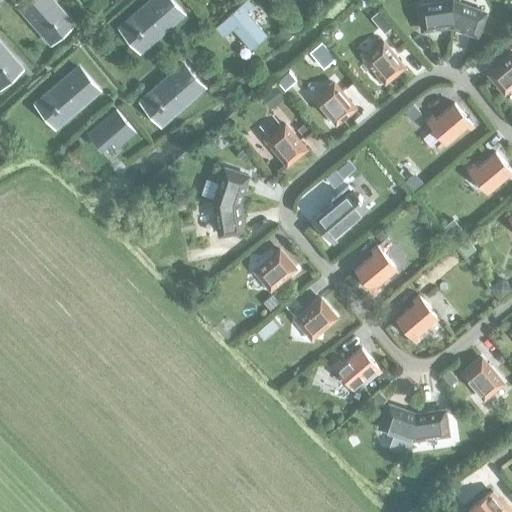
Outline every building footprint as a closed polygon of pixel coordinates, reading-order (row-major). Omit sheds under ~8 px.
[(53,0),(20,0),(18,2),(44,32),(66,14),(53,0)] [(171,0),(150,0),(129,19),(148,41),(182,12),(171,0)] [(247,0),(245,0),(225,18),(251,47),(266,33),(244,9),(250,3),(247,0)] [(452,0),(449,0),(418,5),(422,28),(450,24),(452,0)] [(453,0),(452,0),(450,24),(477,34),(485,11),(453,0)] [(320,38),(309,47),(318,58),(321,56),(326,62),(335,55),(320,38)] [(383,40),(364,56),(385,80),(403,65),(383,40)] [(0,42),(0,71),(14,59),(0,42)] [(511,53),(489,72),(504,91),(511,84),(511,53)] [(183,63),(150,92),(169,114),(202,85),(183,63)] [(79,66),(45,95),(64,117),(97,88),(79,66)] [(334,81),(315,97),(336,121),(354,106),(334,81)] [(432,114),(427,119),(445,141),(470,120),(454,102),(435,118),(432,114)] [(115,108),(88,132),(101,147),(112,138),(118,145),(134,130),(115,108)] [(285,123),(266,138),(287,162),(305,147),(285,123)] [(473,163),(468,168),(486,189),(511,169),(495,150),(476,167),(473,163)] [(225,167),(214,199),(239,201),(248,175),(225,167)] [(334,202),(314,219),(330,238),(367,206),(361,199),(362,197),(359,194),(358,195),(348,184),(331,198),(334,202)] [(239,201),(214,199),(219,233),(243,229),(239,201)] [(375,252),(355,268),(371,286),(395,266),(377,244),(372,248),(375,252)] [(279,248),(255,269),(270,287),(295,267),(279,248)] [(416,301),(397,317),(412,335),(437,315),(418,293),(413,297),(416,301)] [(320,297),(296,318),(311,336),(336,316),(320,297)] [(339,359),(334,363),(352,385),(377,365),(361,346),(342,362),(339,359)] [(481,356),(463,372),(484,396),(502,381),(481,356)] [(389,404),(381,426),(414,438),(416,413),(389,404)] [(416,413),(414,438),(448,432),(444,409),(416,413)] [(470,511),(511,511),(511,509),(503,499),(499,502),(490,491),(468,509),(470,511)]
